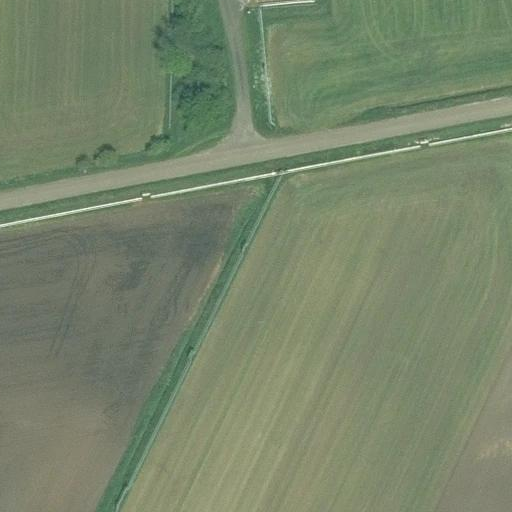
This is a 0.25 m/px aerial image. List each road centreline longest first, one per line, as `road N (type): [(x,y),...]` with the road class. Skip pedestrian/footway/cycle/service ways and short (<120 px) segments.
road 1 (unclassified): [(511,103),(0,202)]
road 2 (track): [(260,151),(218,0)]
